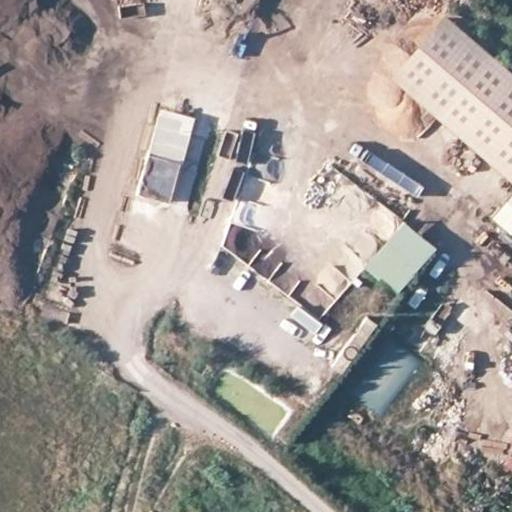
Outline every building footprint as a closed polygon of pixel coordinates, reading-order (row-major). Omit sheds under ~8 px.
[(511,74),(441,14),(390,74),(511,177),(511,74)] [(179,163),(192,116),(156,106),(144,153),(179,163)] [(250,150),(223,249),(317,321),(336,296),(250,230),(257,231),(266,219),(283,159),(250,150)] [(10,184),(0,201),(0,221),(20,190),(10,184)] [(511,227),(511,190),(494,212),(511,227)] [(400,291),(431,250),(395,223),(364,264),(400,291)] [(391,339),(348,392),(379,417),(422,364),(391,339)]
